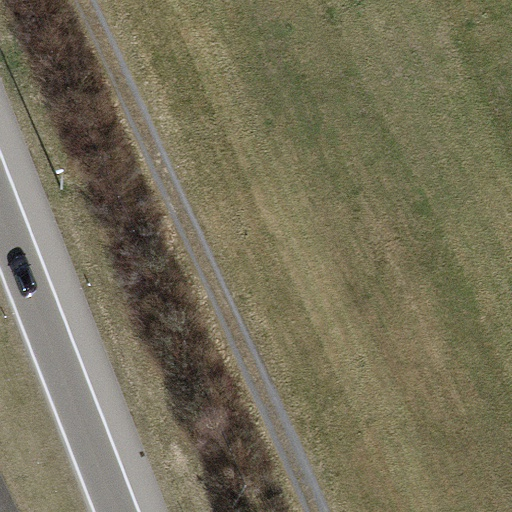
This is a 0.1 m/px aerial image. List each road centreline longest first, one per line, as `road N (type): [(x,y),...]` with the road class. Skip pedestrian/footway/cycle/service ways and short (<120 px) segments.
road 1 (track): [(306,511),(80,0)]
road 2 (motorway): [(118,511),(0,204)]
